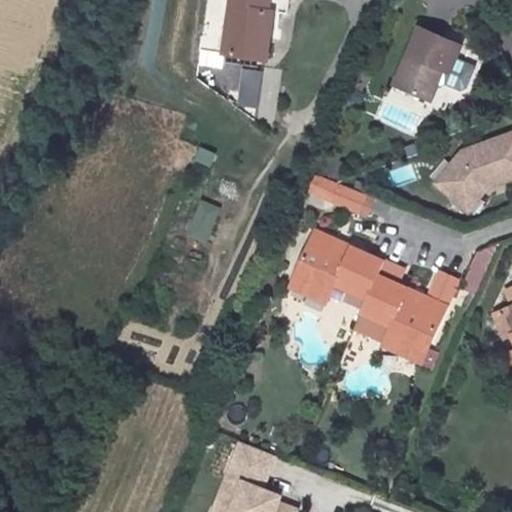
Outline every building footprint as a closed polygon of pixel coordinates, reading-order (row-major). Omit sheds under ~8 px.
[(224,0),(217,52),(259,58),(266,10),(282,13),(283,0),(224,0)] [(424,22),(398,79),(431,94),(442,68),(453,73),(467,42),(424,22)] [(197,53),(195,66),(218,69),(220,55),(197,53)] [(441,99),(453,73),(442,68),(431,94),(441,99)] [(252,111),(260,73),(237,69),(230,106),(252,111)] [(511,180),(511,135),(461,150),(434,184),(471,212),(491,186),(511,180)] [(192,148),(188,162),(205,168),(210,154),(192,148)] [(307,192),(328,201),(334,189),(312,180),(307,192)] [(328,201),(359,215),(364,202),(334,189),(328,201)] [(220,229),(199,218),(179,255),(200,266),(220,229)] [(333,297),(363,309),(373,283),(379,272),(313,245),(298,282),(333,297)] [(481,260),(477,269),(488,273),(495,255),(481,260)] [(477,269),(470,285),(482,290),(488,273),(477,269)] [(373,283),(397,294),(402,281),(379,272),(373,283)] [(333,297),(298,282),(289,303),(324,318),(333,297)] [(443,314),(453,291),(434,282),(424,305),(443,314)] [(391,334),(427,350),(443,314),(424,305),(397,294),(373,283),(363,309),(359,319),(391,334)] [(384,351),(420,367),(427,350),(391,334),(384,351)] [(280,458),(245,444),(220,502),(237,509),(235,511),(300,511),(303,507),(284,499),(266,491),(269,485),(280,458)] [(287,492),(269,485),(266,491),(284,499),(287,492)] [(235,511),(237,509),(220,502),(216,511),(235,511)]
